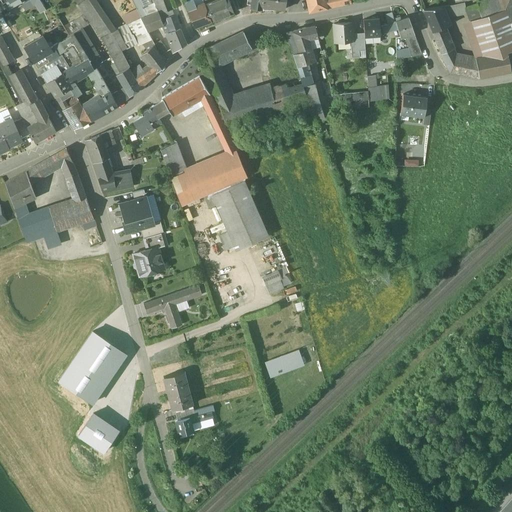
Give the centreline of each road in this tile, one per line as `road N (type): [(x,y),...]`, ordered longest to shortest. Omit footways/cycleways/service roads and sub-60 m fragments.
road 1 (residential): [(70,138),(99,205),(175,481),(187,491)]
road 2 (residential): [(70,138),(130,105),(215,33),(293,19)]
road 3 (residential): [(402,2),(444,75),(511,78)]
road 4 (residential): [(0,23),(70,138)]
